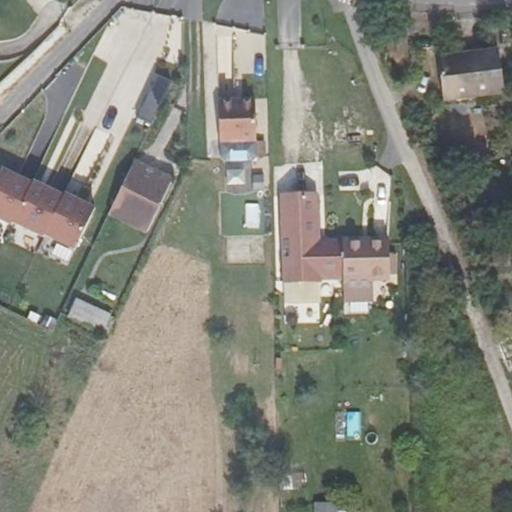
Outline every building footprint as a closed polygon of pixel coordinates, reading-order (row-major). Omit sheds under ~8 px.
[(438,57),(444,102),(505,93),(499,49),(438,57)] [(256,100),(220,100),(220,143),(256,142),(256,100)] [(257,162),(256,142),(220,143),(221,163),(257,162)] [(179,184),(137,164),(128,182),(146,191),(151,179),(175,191),(179,184)] [(2,177),(0,181),(0,223),(14,231),(15,228),(33,191),(2,177)] [(146,191),(128,182),(110,221),(152,241),(175,191),(151,179),(146,191)] [(33,191),(15,228),(45,243),(46,241),(65,202),(35,187),(33,191)] [(316,197),(281,198),(282,283),(324,282),(324,277),(348,277),(348,282),(394,281),(395,242),(374,243),(374,249),(348,249),(348,243),(334,243),(334,247),(317,247),(316,197)] [(65,202),(46,241),(76,256),(97,214),(67,200),(65,202)] [(494,241),(493,266),(511,267),(511,242),(494,241)] [(81,305),(72,324),(104,339),(113,321),(81,305)]
